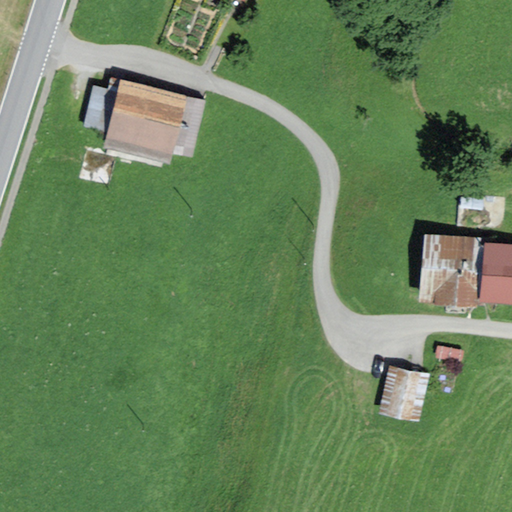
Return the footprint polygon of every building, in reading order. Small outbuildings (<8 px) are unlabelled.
[(204,98),(125,78),(120,96),(96,90),(92,108),(88,123),(112,130),(108,145),(162,158),(165,148),(190,154),(204,98)] [(475,291),(487,292),(491,247),(492,241),(492,238),(437,233),(432,300),(446,301),(446,296),(474,299),(475,291)] [(511,242),(492,241),(491,247),(487,292),(511,293),(511,242)] [(437,355),(464,356),(465,338),(438,337),(437,355)] [(423,384),(425,377),(392,370),(391,376),(384,409),(417,415),(423,384)]
